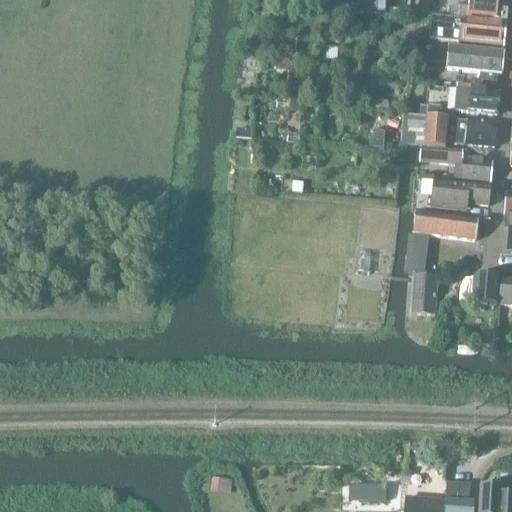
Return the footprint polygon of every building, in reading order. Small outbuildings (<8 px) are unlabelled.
[(470,0),(470,10),(451,8),(450,19),(506,24),(508,0),(470,0)] [(506,26),(431,18),(429,41),(459,44),(458,51),(474,52),(475,46),(504,49),(506,26)] [(415,49),(398,47),(396,68),(413,70),(415,49)] [(494,95),(496,77),(501,77),(503,57),(449,51),(447,71),(479,75),(479,81),(471,80),(470,91),(470,92),(494,95)] [(453,113),(454,113),(497,118),(499,95),(494,95),(470,92),(470,91),(456,90),(453,113)] [(289,102),(276,101),(276,112),(289,112),(289,102)] [(439,119),(440,109),(427,108),(426,118),(439,119)] [(424,149),(445,151),(445,145),(494,149),(495,126),(448,122),(448,120),(426,118),(424,149)] [(384,134),(370,133),(368,153),(382,154),(384,134)] [(300,136),(286,136),(286,146),(299,146),(300,136)] [(463,153),(420,150),(419,165),(455,168),(454,183),(490,186),(493,165),(463,162),(463,153)] [(316,195),(316,184),(296,183),(295,194),(316,195)] [(427,198),(426,210),(456,213),(466,214),(467,206),(488,208),(490,188),(459,185),(433,183),(431,198),(427,198)] [(358,187),(345,186),(344,196),(357,197),(358,187)] [(413,236),(474,243),(477,221),(415,213),(413,236)] [(502,257),(511,258),(511,219),(505,219),(502,257)] [(369,274),(370,256),(358,255),(357,273),(369,274)] [(411,316),(431,318),(435,318),(438,278),(414,276),(411,316)] [(498,307),(501,280),(474,278),(474,280),(465,279),(464,290),(461,290),(460,302),(472,303),(472,305),(498,307)] [(511,280),(501,280),(498,307),(511,308),(511,280)] [(445,504),(406,502),(405,511),(472,511),(473,505),(457,505),(458,487),(446,486),(445,504)] [(349,503),(385,504),(386,490),(349,489),(349,503)] [(511,511),(511,490),(501,490),(480,489),(478,511),(511,511)]
